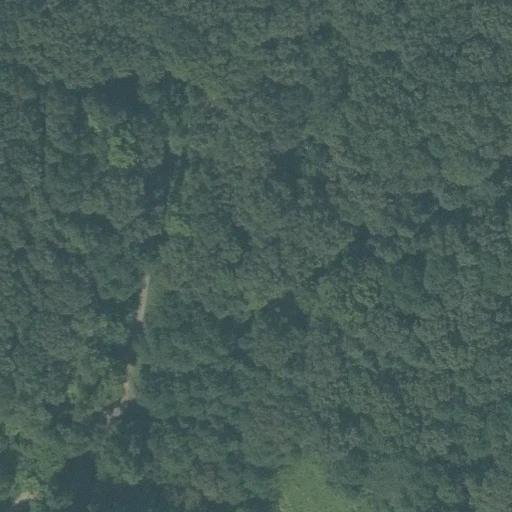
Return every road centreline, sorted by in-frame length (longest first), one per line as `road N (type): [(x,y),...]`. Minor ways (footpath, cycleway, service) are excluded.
road 1 (unclassified): [(315,0),(274,23),(186,122),(155,198),(135,320),(97,408),(21,506),(0,504)]
road 2 (track): [(511,342),(241,378),(97,408)]
